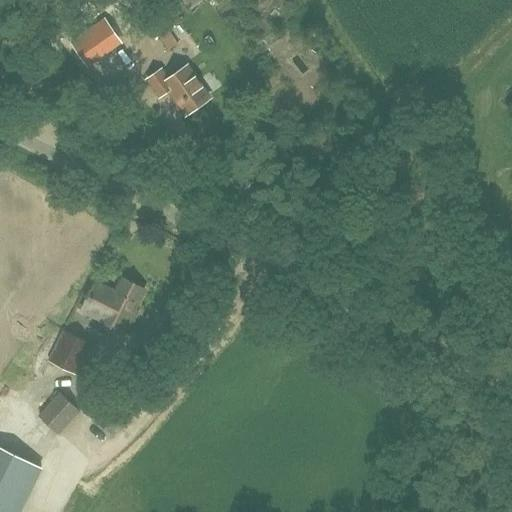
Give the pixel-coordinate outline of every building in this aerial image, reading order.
[(154,32),(161,27),(153,15),(146,21),(154,32)] [(94,30),(73,45),(86,63),(107,48),(118,40),(105,22),(94,30)] [(166,29),(156,35),(168,51),(177,44),(166,29)] [(161,71),(148,80),(160,96),(169,89),(186,114),(209,99),(187,67),(167,81),(161,71)] [(133,312),(144,290),(122,280),(116,293),(95,283),(82,310),(102,320),(102,321),(127,334),(137,314),(133,312)] [(17,328),(19,329),(34,335),(27,350),(23,359),(50,371),(53,363),(61,347),(73,352),(74,353),(88,322),(68,313),(50,305),(31,297),(17,328)] [(59,394),(39,416),(59,435),(79,412),(59,394)] [(109,428),(118,436),(130,423),(121,415),(109,428)] [(0,511),(19,511),(41,469),(0,448),(0,511)]
